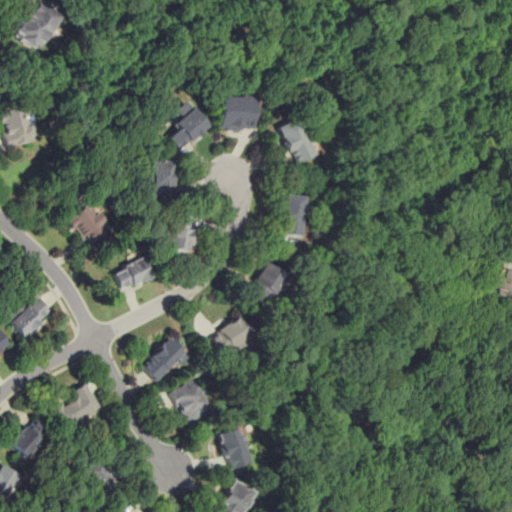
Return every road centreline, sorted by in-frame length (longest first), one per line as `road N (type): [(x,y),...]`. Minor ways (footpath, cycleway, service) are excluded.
road 1 (residential): [(223,166),(237,191),(237,220),(213,268),(0,393)]
road 2 (residential): [(171,471),(137,424),(69,291),(0,219)]
